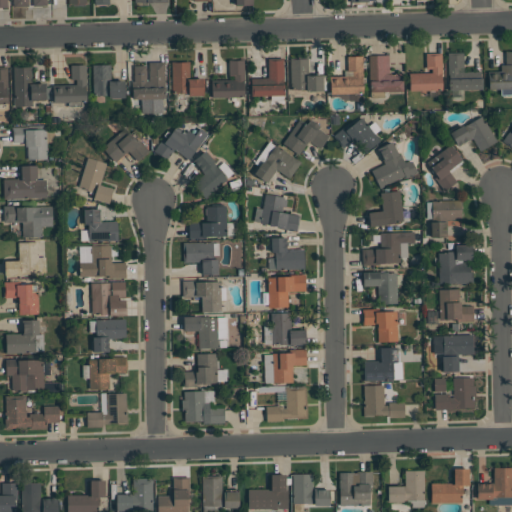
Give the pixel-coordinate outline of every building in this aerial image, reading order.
[(511,50),(511,94),(500,95),(499,88),(488,88),(488,71),(500,70),(500,64),(505,64),(504,50),(511,50)] [(441,89),(408,90),(408,73),(425,72),(425,53),(440,52),(441,89)] [(448,89),(447,52),(462,52),(463,71),(481,71),(481,88),(448,89)] [(330,96),(329,76),(347,76),(346,56),(361,55),(362,100),(349,101),(349,100),(343,100),(338,96),(330,96)] [(368,55),(388,55),(388,73),(402,73),(402,90),(383,90),(383,97),(369,97),(369,91),(368,55)] [(267,58),(282,58),(283,95),(251,95),(250,78),(268,78),(267,58)] [(321,90),(306,90),(306,89),(290,89),(290,58),(307,58),(307,74),(321,74),(321,90)] [(243,59),(243,96),(211,97),(211,80),(233,79),(233,76),(228,76),(228,59),(243,59)] [(148,81),(148,62),(164,61),(164,98),(162,98),(162,113),(141,113),(141,99),(132,99),(131,81),(133,81),(133,65),(145,65),(146,81),(148,81)] [(188,61),(189,78),(203,78),(203,83),(202,83),(202,95),(187,95),(187,92),(171,93),(171,61),(188,61)] [(53,102),(52,85),(75,84),(75,79),(70,79),(70,65),(85,64),(85,84),(85,101),(81,101),(81,105),(68,106),(68,101),(53,102)] [(124,97),(108,98),(108,95),(92,96),(91,64),(109,64),(110,80),(123,80),(124,97)] [(32,106),(13,106),(13,66),(31,65),(31,83),(44,83),(44,87),(49,87),(49,98),(44,98),(44,100),(32,100),(32,106)] [(0,104),(8,104),(7,69),(0,68),(0,104)] [(496,141),(479,151),(472,137),(468,139),(464,141),(465,141),(463,143),(462,142),(459,144),(457,146),(449,132),(462,124),(463,126),(481,115),(496,141)] [(298,154),(282,143),(288,134),(282,130),(291,118),(296,117),(307,124),(310,119),(320,126),(318,129),(328,135),(319,149),(307,140),(298,154)] [(332,135),(345,125),(347,127),(360,117),(367,126),(373,121),(379,129),(374,133),(379,140),(364,152),(354,139),(342,148),(332,135)] [(127,150),(115,162),(95,140),(108,128),(109,130),(118,121),(135,140),(137,138),(148,150),(137,161),(127,150)] [(11,142),(11,127),(24,127),(24,126),(39,126),(39,125),(45,124),(46,159),(27,159),(26,146),(24,146),(24,142),(11,142)] [(200,128),(207,133),(188,159),(173,149),(165,160),(153,150),(162,137),(165,139),(175,125),(185,132),(187,129),(194,135),(200,128)] [(511,147),(502,140),(511,127),(511,147)] [(253,173),(258,166),(253,163),(268,141),(274,146),(276,143),(295,156),(294,158),(300,162),(289,178),(275,169),(266,182),(253,173)] [(379,188),(370,170),(384,163),(382,159),(383,159),(379,151),(378,151),(376,148),(391,141),(397,153),(399,152),(404,162),(410,159),(417,172),(405,178),(404,175),(379,188)] [(449,172),(456,181),(444,191),(434,178),(437,175),(426,162),(450,144),(463,162),(449,172)] [(192,160),(205,150),(214,162),(213,162),(227,179),(204,198),(192,183),(203,174),(200,170),(201,169),(198,167),(196,164),(194,162),(192,160)] [(106,163),(99,184),(112,188),(108,203),(92,198),(94,191),(77,186),(86,157),(106,163)] [(36,165),(36,179),(45,179),(45,197),(8,198),(8,199),(3,199),(2,179),(16,179),(16,177),(20,177),(20,165),(36,165)] [(403,220),(394,221),(394,223),(369,226),(367,212),(382,210),(379,192),(399,190),(403,220)] [(296,231),(279,228),(280,227),(259,223),(259,222),(253,221),(255,207),(261,209),(264,193),(283,197),(283,199),(286,199),(284,212),(299,215),(296,231)] [(461,200),(461,220),(446,220),(446,223),(445,223),(446,233),(446,237),(430,237),(430,222),(431,222),(431,200),(461,200)] [(51,206),(51,226),(40,226),(41,236),(22,237),(21,221),(3,222),(2,206),(15,205),(15,207),(51,206)] [(225,205),(226,235),(205,236),(205,238),(188,238),(188,222),(200,221),(200,222),(206,222),(205,206),(225,205)] [(99,221),(116,221),(117,240),(88,241),(87,224),(83,224),(83,209),(98,208),(99,221)] [(361,248),(379,248),(379,232),(414,231),(414,242),(406,242),(407,257),(399,257),(399,262),(378,263),(378,265),(361,265),(361,248)] [(303,249),(303,268),(267,269),(267,258),(274,258),(274,252),(270,252),(270,237),(285,237),(285,249),(303,249)] [(3,260),(20,260),(20,257),(18,257),(17,242),(37,241),(37,257),(44,257),(45,275),(4,276),(3,260)] [(216,274),(201,274),(201,262),(183,262),(182,242),(212,242),(212,243),(218,243),(218,255),(211,255),(212,259),(216,259),(216,274)] [(438,283),(437,253),(446,253),(446,251),(455,251),(455,244),(471,244),(472,259),(469,259),(470,271),(472,271),(472,283),(456,283),(438,283)] [(110,263),(112,263),(112,262),(124,262),(125,278),(107,278),(107,275),(79,276),(78,262),(91,262),(90,253),(89,253),(89,248),(90,248),(90,245),(110,245),(110,263)] [(396,303),(377,303),(377,285),(362,286),(362,272),(387,271),(387,273),(396,273),(396,303)] [(304,274),(304,291),(286,291),(287,307),(267,307),(267,277),(276,277),(276,276),(292,276),(292,274),(304,274)] [(201,312),(200,296),(182,297),(181,281),(194,280),(194,282),(219,281),(219,287),(225,287),(225,299),(220,300),(220,311),(201,312)] [(17,314),(17,297),(3,297),(3,281),(15,281),(15,284),(30,284),(30,285),(36,284),(36,293),(37,293),(38,314),(17,314)] [(125,300),(125,314),(100,315),(100,313),(91,314),(90,283),(110,282),(124,281),(124,297),(117,297),(117,300),(125,300)] [(439,319),(438,289),(457,289),(457,302),(460,302),(460,306),(472,305),(472,321),(456,321),(456,319),(439,319)] [(377,342),(377,325),(362,325),(362,309),(374,309),(374,311),(396,311),(396,341),(377,342)] [(304,329),(305,345),(288,345),(288,344),(279,344),(279,343),(263,344),(262,326),(271,326),(270,313),(289,312),(290,330),(304,329)] [(225,317),(225,338),(217,338),(217,348),(198,348),(197,330),(183,331),(183,316),(199,316),(199,317),(208,316),(208,317),(225,317)] [(37,319),(38,334),(42,334),(42,351),(34,351),(34,352),(5,353),(4,334),(22,333),(22,320),(37,319)] [(92,351),(92,337),(95,337),(95,332),(88,332),(88,320),(95,320),(95,319),(124,319),(125,338),(108,338),(108,340),(107,340),(107,343),(108,342),(108,347),(107,347),(107,349),(108,349),(108,351),(92,351)] [(472,353),(457,354),(458,371),(442,372),(441,353),(432,353),(432,335),(472,334),(472,353)] [(363,361),(380,360),(380,347),(396,347),(396,351),(398,351),(399,362),(401,362),(401,379),(392,379),(392,380),(363,381),(363,361)] [(305,349),(305,365),(291,365),(292,382),(263,383),(263,354),(271,354),(271,353),(293,352),(293,349),(305,349)] [(196,353),(215,353),(216,383),(199,383),(199,386),(183,387),(182,371),(194,371),(194,372),(196,372),(196,353)] [(89,389),(88,359),(114,358),(114,356),(125,356),(126,373),(108,373),(108,388),(89,389)] [(42,359),(43,389),(26,390),(26,391),(11,391),(10,375),(5,375),(5,359),(17,359),(17,360),(32,359),(32,360),(42,359)] [(434,409),(434,394),(448,394),(448,397),(452,397),(452,377),(472,377),(472,385),(474,385),(475,396),(472,396),(472,407),(449,408),(449,409),(434,409)] [(433,378),(444,378),(444,391),(434,391),(433,378)] [(403,417),(388,417),(388,415),(381,415),(381,414),(373,414),(373,417),(362,417),(362,401),(363,401),(363,385),(383,385),(383,405),(387,405),(387,402),(403,402),(403,417)] [(265,421),(265,406),(281,406),(281,408),(285,408),(285,387),(304,386),(305,401),(306,401),(306,419),(296,419),(296,417),(282,418),(282,421),(265,421)] [(224,423),(202,423),(202,421),(184,421),(183,411),(181,411),(181,400),(183,400),(183,391),(203,391),(203,403),(208,403),(208,408),(223,408),(224,423)] [(126,424),(102,424),(102,426),(86,427),(85,412),(100,411),(99,393),(105,393),(125,393),(125,407),(126,407),(126,424)] [(4,396),(24,395),(25,416),(28,416),(28,413),(42,413),(42,406),(58,405),(58,422),(45,422),(45,428),(28,429),(28,426),(14,427),(14,428),(4,428),(4,396)] [(511,467),(511,505),(488,505),(488,499),(476,499),(476,483),(478,483),(478,484),(483,484),(483,483),(484,483),(484,484),(489,484),(489,483),(493,483),(493,467),(511,467)] [(468,468),(468,485),(462,485),(462,494),(461,494),(461,502),(430,503),(430,483),(453,483),(453,469),(468,468)] [(404,470),(424,470),(424,474),(423,474),(423,507),(411,507),(411,503),(406,503),(406,500),(403,500),(403,502),(387,502),(387,486),(404,486),(404,470)] [(339,505),(339,487),(338,487),(338,472),(353,472),(353,473),(356,473),(356,471),(371,471),(372,488),(369,488),(369,505),(339,505)] [(287,508),(247,508),(247,489),(270,489),(270,474),(285,474),(285,489),(287,489),(287,508)] [(329,505),(313,505),(313,503),(292,504),(291,474),(311,474),(311,489),(315,489),(315,490),(326,490),(326,489),(328,489),(329,505)] [(201,476),(221,476),(221,492),(238,491),(238,508),(223,508),(223,506),(213,506),(213,511),(202,511),(202,506),(201,476)] [(157,511),(157,496),(172,496),(172,477),(188,477),(188,494),(187,494),(187,511),(157,511)] [(152,509),(131,510),(131,511),(115,511),(115,494),(131,494),(131,478),(152,478),(152,482),(152,509)] [(66,511),(66,495),(89,494),(89,480),(104,480),(104,497),(98,497),(98,511),(66,511)] [(0,511),(0,483),(16,482),(16,499),(13,499),(13,511),(0,511)] [(22,511),(22,482),(39,482),(39,498),(56,498),(56,511),(22,511)]
